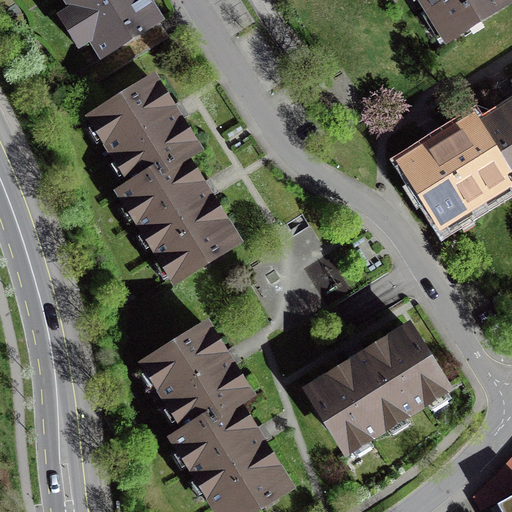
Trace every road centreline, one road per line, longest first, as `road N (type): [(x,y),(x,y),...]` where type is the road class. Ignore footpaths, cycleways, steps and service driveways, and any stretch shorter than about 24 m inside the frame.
road 1 (residential): [(196,0),(287,153),(388,216),(486,369),(511,394)]
road 2 (tertiary): [(72,511),(47,318),(0,170)]
road 3 (residential): [(418,511),(511,424)]
